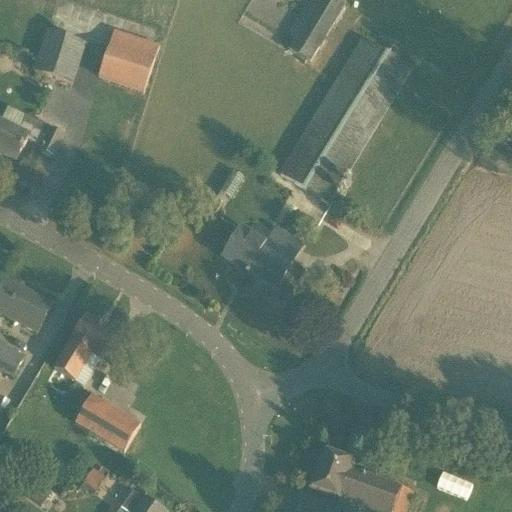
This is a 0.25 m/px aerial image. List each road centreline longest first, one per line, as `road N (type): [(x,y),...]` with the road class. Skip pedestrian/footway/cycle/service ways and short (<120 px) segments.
road 1 (unclassified): [(325,371),(511,78)]
road 2 (unclassified): [(248,401),(226,359),(168,305),(0,213)]
road 3 (unclassified): [(511,432),(366,398),(325,371)]
